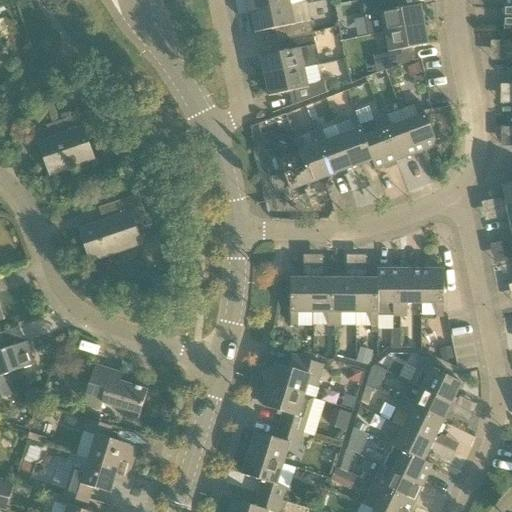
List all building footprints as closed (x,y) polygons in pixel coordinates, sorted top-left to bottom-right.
[(248,0),(251,14),(291,5),(289,0),(248,0)] [(386,33),(425,25),(421,6),(399,10),(397,0),(371,0),(363,1),(366,17),(370,37),(386,33)] [(311,21),(309,22),(305,3),(291,6),(291,5),(251,14),(256,34),(276,29),(279,41),(313,33),(311,21)] [(425,25),(386,33),(389,53),(373,56),(377,75),(411,62),(408,49),(429,46),(425,25)] [(261,58),(265,77),(304,68),(304,69),(316,66),(312,47),(316,46),(313,33),(279,41),(281,53),(261,58)] [(304,68),(265,77),(269,97),(290,92),(293,106),(326,93),(324,82),(308,86),(304,69),(304,68)] [(401,111),(417,154),(438,146),(426,115),(421,103),(415,105),(401,111)] [(64,121),(68,134),(43,143),(53,174),(92,161),(85,141),(99,136),(91,111),(64,121)] [(397,162),(417,154),(401,111),(381,118),(397,162)] [(365,138),(362,129),(357,117),(336,125),(353,168),(372,161),(364,138),(365,138)] [(376,170),(397,162),(381,118),(374,121),(376,124),(362,129),(365,138),(364,138),(372,161),(376,170)] [(332,176),(353,168),(336,125),(316,132),(332,176)] [(511,126),(503,126),(503,144),(511,144),(511,126)] [(312,183),(332,176),(316,132),(295,140),(299,151),(312,183)] [(280,144),(273,147),(278,160),(290,192),(312,183),(299,151),(285,156),(280,144)] [(363,166),(347,173),(355,191),(371,184),(363,166)] [(511,183),(503,186),(507,206),(511,205),(511,168),(510,169),(511,179),(511,183)] [(114,219),(81,230),(92,261),(141,244),(136,230),(149,225),(139,195),(109,206),(114,219)] [(511,239),(492,244),(496,263),(511,259),(511,239)] [(349,267),(368,267),(368,254),(349,254),(349,267)] [(399,317),(399,270),(378,270),(378,280),(378,317),(399,317)] [(421,304),(421,271),(399,270),(399,317),(407,317),(407,304),(421,304)] [(421,271),(421,304),(436,304),(436,317),(444,317),(444,304),(444,271),(421,271)] [(177,285),(174,277),(163,281),(166,289),(177,285)] [(313,313),(313,280),(291,280),(291,313),(291,326),(298,326),(298,313),(313,313)] [(313,326),(334,326),(335,280),(313,280),(313,313),(313,326)] [(357,313),(357,280),(335,280),(334,326),(342,326),(342,313),(357,313)] [(378,280),(366,280),(357,280),(357,313),(356,328),(378,328),(378,317),(378,280)] [(0,399),(16,394),(9,374),(34,366),(27,343),(4,350),(0,338),(0,399)] [(410,384),(452,404),(462,384),(432,369),(434,364),(423,358),(410,384)] [(271,386),(305,397),(309,386),(317,389),(324,366),(301,359),(297,371),(277,365),(271,386)] [(103,403),(141,415),(148,391),(120,383),(122,375),(95,366),(84,403),(102,408),(103,403)] [(359,384),(363,373),(351,369),(347,381),(359,384)] [(378,392),(384,377),(371,371),(367,387),(373,390),(378,392)] [(410,384),(401,403),(443,424),(452,404),(410,384)] [(305,397),(271,386),(264,408),(284,414),(280,426),(304,433),(314,400),(305,397)] [(392,423),(403,430),(404,428),(434,442),(443,424),(401,403),(392,423)] [(45,421),(47,409),(38,407),(36,418),(45,421)] [(337,411),(332,428),(346,432),(351,415),(337,411)] [(127,471),(126,472),(130,474),(138,448),(108,439),(112,427),(88,420),(84,433),(96,436),(89,460),(127,471)] [(299,447),(304,433),(280,426),(276,439),(256,433),(249,454),(284,465),(291,444),(299,447)] [(424,462),(431,449),(434,442),(404,428),(403,430),(397,442),(385,436),(383,442),(403,452),(424,462)] [(381,466),(393,471),(423,486),(433,466),(424,462),(403,452),(383,442),(379,449),(390,453),(384,466),(382,465),(381,466)] [(278,486),(284,465),(249,454),(243,476),(263,482),(259,494),(283,501),(286,489),(278,486)] [(123,483),(126,472),(127,471),(89,460),(85,471),(60,463),(54,484),(68,487),(66,492),(90,500),(93,489),(111,494),(115,481),(123,483)] [(423,486),(393,471),(381,466),(375,479),(375,480),(362,473),(360,479),(371,486),(372,486),(372,485),(384,491),(414,506),(423,486)] [(330,480),(344,487),(350,475),(337,468),(330,480)] [(0,509),(6,511),(13,487),(1,484),(0,483),(0,509)] [(376,511),(410,511),(414,506),(384,491),(374,511),(376,511)] [(87,511),(86,511),(90,500),(66,492),(62,505),(56,504),(53,511),(87,511)] [(279,511),(283,501),(259,494),(255,507),(235,501),(231,511),(279,511)]
